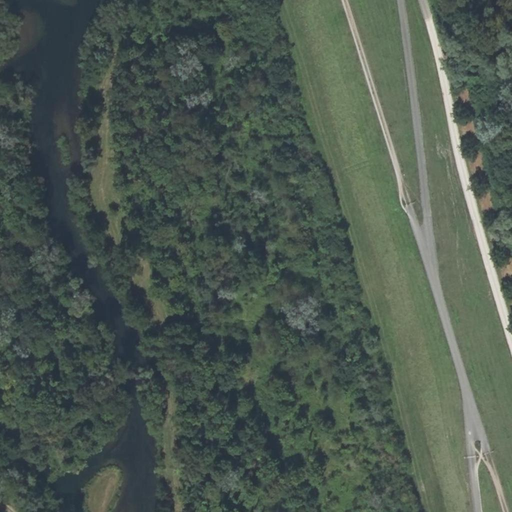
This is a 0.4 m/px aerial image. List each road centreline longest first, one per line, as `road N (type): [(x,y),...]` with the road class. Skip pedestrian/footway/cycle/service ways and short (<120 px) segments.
road 1 (track): [(116,40),(104,200),(148,289),(177,511)]
road 2 (track): [(511,339),(422,0)]
road 3 (track): [(343,0),(428,262)]
road 4 (track): [(428,262),(400,0)]
road 5 (track): [(470,401),(428,262)]
